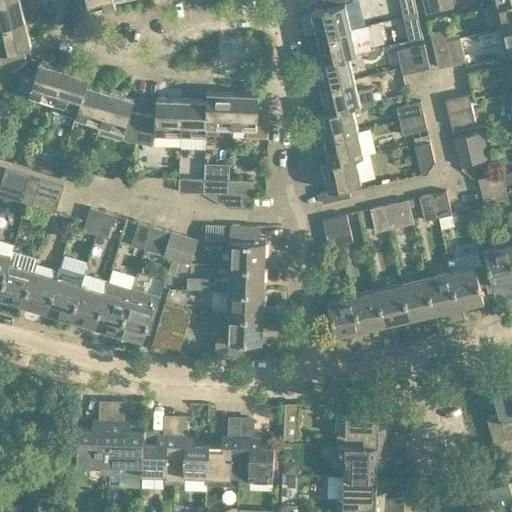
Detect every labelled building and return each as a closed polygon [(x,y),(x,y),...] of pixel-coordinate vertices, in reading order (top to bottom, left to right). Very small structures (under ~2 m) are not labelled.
[(0,0),(0,24),(26,19),(21,0),(0,0)] [(114,0),(87,0),(90,11),(115,5),(114,0)] [(311,10),(317,35),(351,27),(345,2),(353,0),(324,0),(326,7),(311,10)] [(415,0),(401,0),(404,15),(418,12),(415,0)] [(440,9),(437,0),(423,0),(426,12),(440,9)] [(451,0),(437,0),(440,9),(453,6),(451,0)] [(511,0),(505,0),(495,2),(500,27),(511,24),(511,0)] [(418,12),(404,15),(411,42),(425,39),(418,12)] [(0,79),(26,58),(23,46),(32,44),(26,19),(0,24),(0,79)] [(351,27),(317,35),(323,59),(349,53),(375,47),(369,23),(365,24),(351,27)] [(511,24),(500,27),(506,52),(511,50),(511,24)] [(452,63),(447,40),(444,28),(430,31),(439,66),(452,63)] [(460,37),(447,40),(452,63),(466,60),(460,37)] [(425,42),(411,45),(417,70),(431,67),(425,42)] [(417,70),(411,45),(398,49),(403,73),(417,70)] [(321,85),(354,78),(349,53),(323,59),(315,61),(321,85)] [(29,93),(54,101),(64,67),(40,60),(36,74),(24,70),(16,98),(27,101),(29,93)] [(52,109),(76,116),(88,74),(64,67),(54,101),(52,109)] [(76,116),(100,123),(110,89),(87,82),(89,75),(88,74),(76,116)] [(354,78),(321,85),(327,110),(352,104),(375,99),(372,87),(357,90),(354,78)] [(123,138),(138,141),(143,112),(131,110),(135,97),(110,89),(100,123),(98,131),(123,138)] [(207,98),(206,133),(207,133),(218,134),(218,125),(232,126),(233,91),(208,90),(207,98)] [(259,92),(233,91),(232,126),(248,126),(248,135),(269,136),(270,126),(258,125),(259,92)] [(446,98),(449,111),(472,106),(469,92),(446,98)] [(143,112),(138,141),(153,143),(155,131),(180,132),(182,97),(156,96),(155,114),(143,112)] [(207,98),(182,97),(180,132),(206,133),(207,98)] [(396,106),(399,119),(424,113),(421,100),(396,106)] [(318,112),(324,137),(358,129),(352,104),(327,110),(318,112)] [(472,106),(449,111),(452,125),(476,120),(472,106)] [(424,113),(399,119),(403,133),(427,127),(424,113)] [(358,129),(324,137),(330,161),(356,155),(364,153),(358,129)] [(478,131),(455,137),(458,151),(482,145),(480,140),(489,138),(487,129),(478,131)] [(414,142),(422,174),(427,172),(435,160),(430,138),(414,142)] [(482,145),(458,151),(461,164),(485,159),(493,157),(491,148),(483,150),(482,145)] [(13,161),(37,168),(41,154),(17,147),(13,161)] [(41,154),(37,168),(61,175),(65,162),(41,154)] [(330,161),(322,163),(328,188),(320,189),(323,201),(351,195),(348,183),(362,180),(356,155),(330,161)] [(6,168),(2,181),(25,188),(29,175),(6,168)] [(479,177),(482,190),(506,185),(502,171),(479,177)] [(178,190),(204,191),(204,177),(179,176),(178,190)] [(204,177),(204,191),(228,206),(254,207),(254,193),(229,192),(229,177),(204,177)] [(255,178),(229,177),(229,192),(254,193),(255,178)] [(41,178),(37,191),(60,199),(64,185),(41,178)] [(25,188),(2,181),(0,186),(0,194),(21,201),(25,188)] [(506,185),(482,190),(485,204),(509,199),(506,185)] [(447,189),(433,192),(439,216),(453,213),(447,189)] [(60,199),(37,191),(33,205),(55,212),(60,199)] [(439,216),(433,192),(420,195),(425,219),(439,216)] [(409,198),(384,204),(389,228),(415,222),(409,198)] [(389,228),(384,204),(371,207),(376,231),(389,228)] [(83,229),(96,233),(103,210),(90,206),(83,229)] [(103,210),(96,233),(110,237),(117,214),(103,210)] [(323,218),(326,231),(350,226),(347,212),(323,218)] [(132,244),(144,248),(151,225),(139,221),(132,244)] [(230,223),(229,264),(265,265),(266,239),(259,239),(256,224),(230,223)] [(151,225),(144,248),(158,252),(164,254),(171,231),(165,229),(151,225)] [(350,226),(326,231),(330,245),(353,240),(350,226)] [(171,231),(164,254),(172,256),(168,272),(177,274),(181,259),(177,258),(184,235),(171,231)] [(184,235),(177,258),(191,262),(198,239),(184,235)] [(484,247),(478,249),(479,254),(482,265),(487,283),(488,288),(493,287),(496,297),(511,293),(511,279),(511,278),(511,277),(511,253),(509,242),(484,247)] [(0,287),(8,260),(11,253),(0,249),(0,287)] [(0,287),(0,295),(22,302),(33,267),(36,256),(21,251),(17,263),(9,260),(8,260),(0,287)] [(466,257),(449,261),(451,270),(459,305),(483,299),(483,300),(484,300),(481,285),(487,283),(482,265),(479,254),(474,255),(466,257)] [(57,275),(46,310),(47,310),(70,317),(81,282),(84,272),(60,264),(57,275)] [(215,288),(228,289),(264,290),(265,265),(229,264),(228,278),(215,277),(215,288)] [(22,302),(46,310),(57,275),(33,267),(22,302)] [(451,270),(426,276),(435,311),(459,305),(451,270)] [(426,276),(402,281),(410,316),(435,311),(426,276)] [(95,324),(119,332),(133,286),(108,279),(105,289),(95,324)] [(402,281),(378,287),(386,322),(410,316),(402,281)] [(70,317),(95,324),(105,289),(81,282),(70,317)] [(133,286),(119,332),(143,339),(154,304),(158,305),(161,293),(133,286)] [(378,287),(353,293),(361,328),(386,322),(378,287)] [(228,289),(227,314),(264,315),(264,290),(228,289)] [(361,328),(353,293),(328,299),(336,335),(337,334),(361,328)] [(157,328),(170,332),(178,305),(165,301),(157,328)] [(154,304),(147,329),(150,330),(158,305),(154,304)] [(178,305),(170,332),(183,336),(191,309),(178,305)] [(264,315),(227,314),(226,340),(215,339),(215,353),(243,354),(249,344),(249,340),(263,341),(264,315)] [(511,373),(503,376),(506,384),(492,388),(499,413),(487,417),(494,441),(511,435),(511,373)] [(285,406),(284,437),(298,438),(299,406),(285,406)] [(338,432),(338,443),(379,444),(379,435),(388,436),(388,425),(379,425),(380,410),(347,409),(347,432),(338,432)] [(99,468),(111,468),(113,427),(104,427),(105,419),(99,419),(94,418),(94,427),(80,426),(78,467),(99,468)] [(122,472),(143,473),(145,429),(132,428),(132,420),(122,419),(121,428),(113,427),(111,468),(122,469),(122,472)] [(145,429),(143,473),(165,474),(165,482),(175,482),(177,441),(169,441),(169,432),(163,432),(158,432),(159,429),(146,429),(145,429)] [(187,474),(208,475),(209,442),(196,442),(196,433),(186,433),(185,441),(177,441),(175,482),(187,483),(187,474)] [(208,483),(240,485),(242,443),(233,443),(234,435),(223,435),(223,443),(209,442),(208,475),(208,483)] [(242,443),(240,485),(252,485),(252,477),(274,478),(276,445),(261,444),(261,436),(251,436),(250,444),(242,443)] [(346,454),(345,475),(378,476),(378,463),(387,463),(387,453),(379,452),(379,444),(338,443),(337,453),(346,454)] [(284,459),(284,472),(298,473),(298,459),(284,459)] [(511,459),(502,463),(505,475),(511,472),(511,459)] [(288,475),(287,486),(295,486),(295,475),(288,475)] [(336,497),(336,507),(377,509),(377,500),(385,500),(386,490),(378,490),(378,476),(345,475),(345,497),(336,497)] [(491,486),(478,490),(482,504),(496,500),(491,486)] [(88,501),(87,511),(105,511),(106,501),(88,501)]
